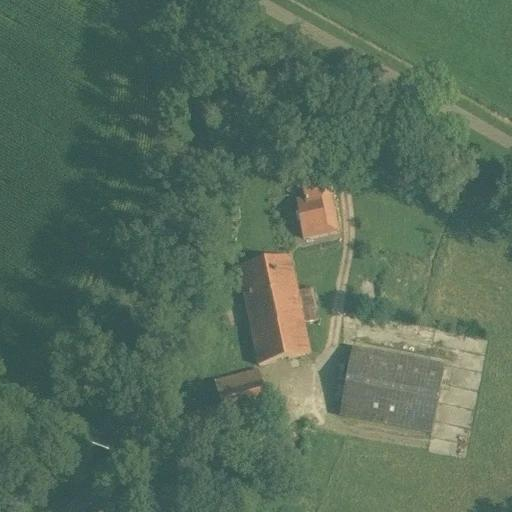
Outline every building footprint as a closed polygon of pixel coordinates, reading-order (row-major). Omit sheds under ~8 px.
[(401,157),(361,143),(352,166),(391,182),(401,157)] [(316,184),(294,189),(303,240),(338,233),(330,194),(318,197),(316,184)] [(290,259),(237,270),(258,366),(311,355),(304,324),(319,321),(313,290),(298,293),(290,259)] [(377,317),(375,326),(404,332),(406,324),(377,317)] [(352,348),(338,418),(431,435),(445,366),(352,348)] [(240,419),(244,418),(249,433),(266,427),(262,413),(264,412),(264,415),(269,413),(258,370),(214,382),(226,426),(241,422),(240,419)] [(89,447),(123,461),(149,402),(115,387),(89,447)] [(185,418),(192,443),(225,434),(217,408),(185,418)]
